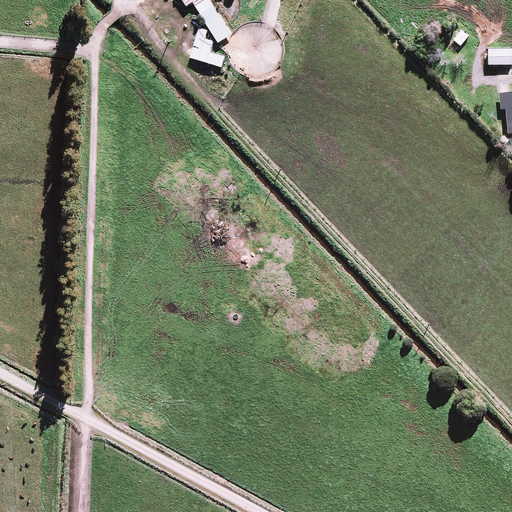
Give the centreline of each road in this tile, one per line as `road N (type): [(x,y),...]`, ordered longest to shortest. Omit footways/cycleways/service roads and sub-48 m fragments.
road 1 (track): [(123,0),(511,416)]
road 2 (track): [(77,511),(91,44),(117,0)]
road 3 (track): [(0,368),(266,511)]
